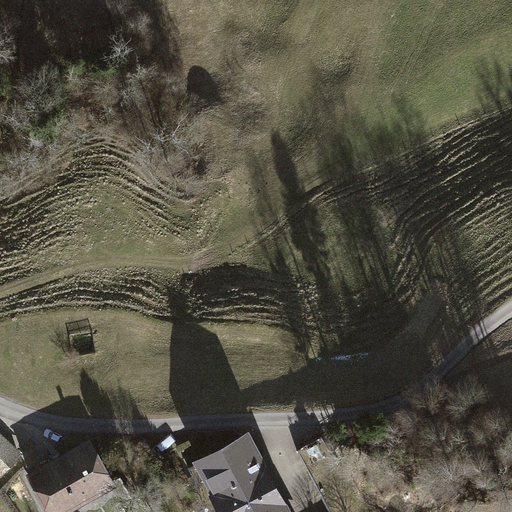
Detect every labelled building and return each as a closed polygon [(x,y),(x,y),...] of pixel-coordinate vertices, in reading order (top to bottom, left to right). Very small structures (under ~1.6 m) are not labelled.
[(189,452),(208,488),(263,459),(261,456),(244,423),(189,452)] [(0,468),(18,450),(0,432),(0,468)] [(54,452),(22,469),(45,511),(56,511),(113,481),(87,434),(54,452)] [(208,488),(220,511),(249,511),(282,495),(269,471),(263,459),(208,488)] [(249,511),(290,511),(285,501),(282,495),(249,511)]
